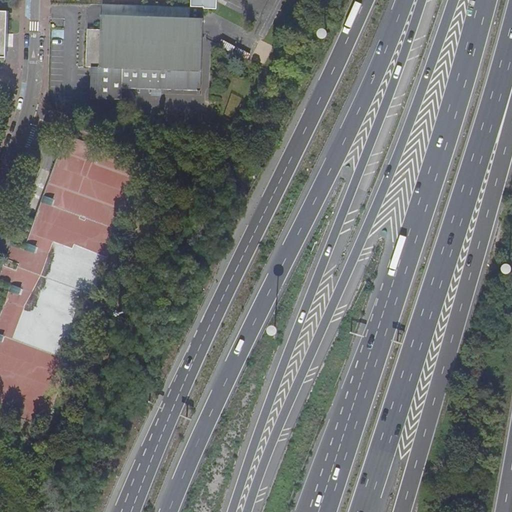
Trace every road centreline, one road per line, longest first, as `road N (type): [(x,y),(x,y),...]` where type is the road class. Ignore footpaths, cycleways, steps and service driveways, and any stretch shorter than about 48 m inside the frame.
road 1 (motorway): [(404,0),(168,511)]
road 2 (motorway): [(453,0),(247,511)]
road 3 (motorway): [(421,0),(230,511)]
road 4 (motorway): [(483,0),(323,511)]
road 5 (motorway): [(361,511),(509,51)]
road 6 (motorway): [(401,511),(505,145),(509,51)]
road 7 (motorway): [(365,0),(171,409)]
road 8 (residential): [(0,182),(33,75),(35,0)]
road 9 (unknown): [(35,5),(75,16),(75,94),(93,106)]
